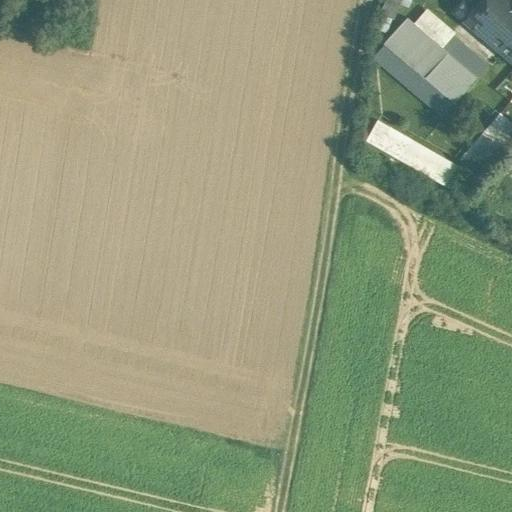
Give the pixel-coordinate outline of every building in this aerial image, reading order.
[(377,0),(374,0),(371,21),(389,25),(394,4),(377,0)] [(471,0),(462,0),(453,12),(463,20),(476,4),(471,0)] [(511,37),(511,0),(480,0),(476,4),(463,20),(500,52),(511,37)] [(448,52),(407,17),(384,42),(425,77),(448,52)] [(511,37),(500,52),(511,62),(511,37)] [(425,77),(384,42),(363,62),(439,122),(478,76),(448,52),(425,77)] [(511,125),(505,120),(465,168),(483,184),(511,150),(511,125)] [(374,134),(364,153),(450,199),(460,179),(374,134)]
